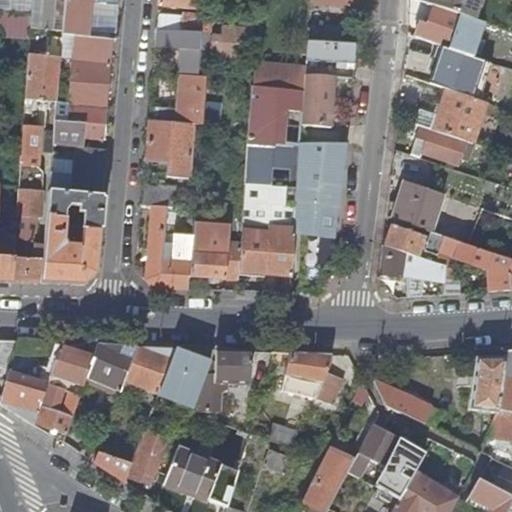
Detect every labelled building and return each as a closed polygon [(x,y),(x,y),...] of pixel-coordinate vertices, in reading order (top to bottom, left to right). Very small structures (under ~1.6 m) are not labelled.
[(16,0),(0,0),(0,11),(16,13),(16,0)] [(52,31),(54,0),(16,0),(16,13),(32,14),(31,29),(45,30),(52,31)] [(63,33),(65,0),(54,0),(52,31),(63,33)] [(88,38),(89,32),(92,3),(119,6),(119,0),(65,0),(63,33),(63,36),(74,37),(88,38)] [(196,10),(197,0),(159,0),(159,7),(196,10)] [(222,0),(213,0),(212,17),(210,34),(210,36),(219,37),(220,27),(222,0)] [(309,0),(309,2),(359,10),(358,0),(309,0)] [(471,19),(477,0),(426,0),(425,3),(471,19)] [(425,3),(414,36),(447,48),(459,53),(471,19),(425,3)] [(0,11),(0,32),(30,36),(31,29),(32,14),(16,13),(0,11)] [(184,19),(183,32),(184,32),(210,34),(212,17),(186,14),(185,17),(184,19)] [(185,17),(158,15),(157,30),(178,32),(178,31),(183,32),(184,19),(185,17)] [(219,37),(210,36),(208,58),(239,61),(240,52),(250,53),(252,31),(245,30),(246,24),(236,23),(236,29),(220,27),(219,37)] [(322,35),(321,43),(354,46),(357,46),(358,35),(359,30),(323,28),(322,35)] [(45,30),(31,29),(30,36),(29,56),(44,57),(45,30)] [(176,61),(178,32),(157,30),(154,60),(176,61)] [(89,32),(88,38),(112,40),(114,41),(115,34),(89,32)] [(178,109),(177,123),(193,124),(193,125),(203,126),(203,118),(204,104),(207,75),(207,70),(208,58),(210,36),(210,34),(184,32),(178,109)] [(309,34),(308,42),(321,43),(322,35),(309,34)] [(443,63),(447,48),(414,36),(408,34),(406,51),(443,63)] [(74,37),(68,105),(106,108),(112,40),(88,38),(74,37)] [(353,64),(354,46),(321,43),(308,42),(306,60),(327,62),(327,68),(346,70),(347,64),(353,64)] [(44,57),(29,56),(25,101),(23,126),(32,126),(34,102),(51,103),(50,112),(56,113),(56,111),(57,104),(61,59),(44,57)] [(306,69),(254,66),(254,68),(253,81),(251,81),(250,87),(304,92),(305,75),(306,69)] [(327,68),(306,66),(306,69),(305,75),(326,77),(327,68)] [(326,77),(305,75),(304,92),(301,127),(330,129),(335,78),(326,77)] [(317,236),(335,237),(346,144),(301,143),(301,132),(301,127),(304,92),(250,87),(241,226),(241,228),(241,232),(240,243),(239,272),(264,273),(263,293),(291,294),(294,236),(317,236)] [(471,144),(474,134),(484,104),(445,90),(437,115),(419,110),(414,125),(418,126),(420,127),(471,144)] [(219,105),(204,104),(203,118),(218,119),(219,105)] [(54,136),(53,146),(83,149),(83,139),(104,140),(106,108),(68,105),(67,124),(55,123),(54,133),(54,136)] [(178,109),(150,107),(149,120),(177,123),(178,109)] [(188,179),(193,125),(193,124),(177,123),(149,120),(146,160),(167,162),(166,178),(188,179)] [(425,142),(421,153),(458,166),(461,159),(466,160),(471,144),(420,127),(418,126),(414,139),(416,139),(425,142)] [(39,133),(23,131),(20,172),(44,173),(44,169),(37,165),(39,133)] [(511,146),(474,134),(471,144),(511,157),(511,146)] [(53,146),(54,136),(46,136),(44,157),(52,158),(53,146)] [(421,154),(421,153),(425,142),(416,139),(412,151),(421,154)] [(76,150),(72,195),(103,197),(106,152),(76,150)] [(66,175),(50,173),(48,192),(64,194),(66,175)] [(398,205),(388,202),(387,219),(429,233),(439,202),(441,196),(404,183),(402,190),(398,205)] [(0,190),(0,187),(0,186),(0,281),(11,282),(13,252),(16,221),(16,212),(11,212),(9,231),(4,230),(3,237),(0,237),(0,190)] [(176,189),(144,186),(142,207),(151,207),(174,209),(176,189)] [(103,197),(72,195),(64,194),(48,192),(44,246),(40,284),(77,286),(97,268),(103,197)] [(11,282),(40,284),(44,246),(34,246),(36,219),(42,219),(43,197),(18,194),(16,212),(16,221),(20,221),(17,253),(13,252),(11,282)] [(226,242),(227,227),(195,225),(194,228),(193,240),(192,263),(190,277),(238,281),(239,272),(240,243),(226,242)] [(241,228),(227,227),(226,242),(240,243),(241,232),(241,228)] [(390,227),(383,247),(416,258),(423,237),(390,227)] [(423,253),(436,257),(442,238),(429,233),(423,253)] [(313,275),(331,277),(335,237),(317,236),(313,275)] [(483,287),(483,293),(508,291),(507,273),(511,261),(496,256),(468,247),(442,238),(436,257),(436,259),(434,264),(445,267),(448,257),(453,259),(487,270),(488,286),(483,286),(483,287)] [(511,243),(501,240),(496,256),(511,261),(511,243)] [(408,279),(409,299),(442,296),(445,267),(434,264),(429,262),(416,258),(383,247),(380,276),(408,279)] [(450,269),(453,259),(448,257),(445,267),(450,269)] [(450,269),(445,267),(442,296),(458,295),(460,279),(454,279),(455,271),(450,269)] [(469,287),(469,294),(483,293),(483,287),(483,286),(469,287)] [(0,370),(8,373),(17,343),(0,341),(0,370)] [(111,400),(118,402),(121,393),(125,384),(138,348),(97,346),(93,357),(85,379),(114,391),(111,400)] [(90,346),(86,356),(93,357),(97,346),(90,346)] [(93,357),(86,356),(76,352),(69,350),(60,348),(54,367),(51,377),(48,386),(62,390),(66,381),(76,384),(72,394),(80,396),(83,386),(85,379),(93,357)] [(125,384),(131,386),(157,396),(175,349),(138,348),(125,384)] [(161,458),(164,451),(190,382),(202,387),(216,351),(203,350),(180,349),(130,480),(150,487),(161,458)] [(502,430),(511,431),(511,350),(506,351),(505,358),(498,413),(494,422),(504,423),(502,430)] [(202,387),(201,388),(194,405),(226,406),(226,384),(250,385),(251,352),(216,351),(202,387)] [(331,363),(331,355),(290,354),(282,392),(315,399),(333,405),(344,378),(327,372),(331,363)] [(469,410),(498,413),(505,358),(475,358),(469,410)] [(31,380),(8,373),(1,401),(3,406),(35,426),(35,424),(48,386),(51,377),(54,367),(45,364),(43,369),(35,366),(31,380)] [(440,412),(372,379),(385,407),(433,430),(441,413),(440,412)] [(66,381),(62,390),(72,394),(76,384),(66,381)] [(128,396),(131,386),(125,384),(121,393),(128,396)] [(35,424),(67,434),(71,421),(80,396),(72,394),(62,390),(48,386),(35,424)] [(182,423),(187,425),(191,413),(194,405),(201,388),(196,386),(182,423)] [(376,421),(373,426),(391,435),(392,432),(384,428),(385,426),(376,421)] [(273,423),(268,440),(293,448),(299,430),(273,423)] [(391,435),(373,426),(359,454),(366,458),(384,467),(399,439),(391,435)] [(314,481),(303,503),(319,511),(325,511),(353,460),(336,452),(330,449),(325,458),(320,468),(314,481)] [(237,473),(177,450),(174,456),(172,462),(163,485),(226,509),(237,473)] [(281,472),(287,456),(270,450),(265,465),(281,472)] [(172,462),(174,456),(164,451),(161,458),(172,462)] [(131,465),(99,452),(95,463),(125,483),(131,465)] [(366,458),(359,454),(352,467),(359,471),(366,458)] [(450,511),(458,498),(414,473),(398,501),(391,511),(450,511)] [(506,511),(511,500),(511,497),(478,479),(468,497),(493,511),(506,511)] [(488,511),(493,511),(468,497),(466,500),(488,511)] [(238,500),(230,498),(227,509),(235,511),(238,500)]
